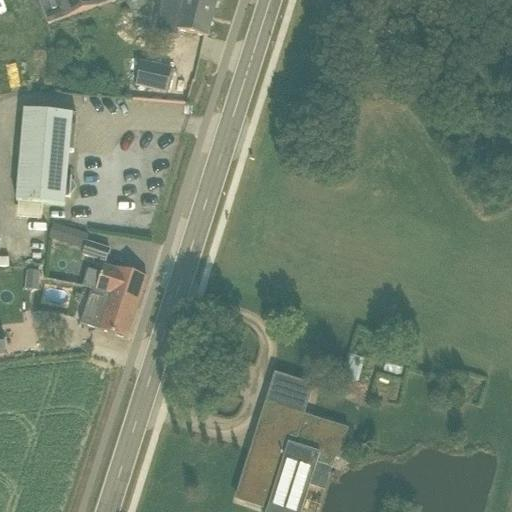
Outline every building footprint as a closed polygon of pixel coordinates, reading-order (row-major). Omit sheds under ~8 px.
[(113,2),(111,0),(38,0),(48,26),(68,18),(113,2)] [(207,38),(215,0),(167,0),(161,27),(207,38)] [(172,70),(171,69),(141,63),(135,86),(166,93),(172,70)] [(69,153),(73,153),(77,117),(72,116),(24,112),(16,203),(64,207),(65,198),(66,179),(69,153)] [(67,228),(53,224),(48,239),(62,243),(67,228)] [(82,255),(106,263),(110,251),(86,243),(82,255)] [(98,292),(91,313),(91,314),(102,317),(98,331),(127,340),(147,278),(118,269),(117,271),(104,266),(95,291),(98,292)] [(25,271),(23,288),(23,291),(38,293),(41,273),(25,271)] [(276,372),(267,401),(303,412),(312,384),(276,372)] [(266,511),(301,511),(317,464),(332,469),(335,459),(339,461),(348,430),(273,406),(268,422),(269,423),(268,428),(267,428),(266,429),(261,428),(255,448),(253,447),(236,500),(247,503),(246,505),(267,511),(266,511)]
